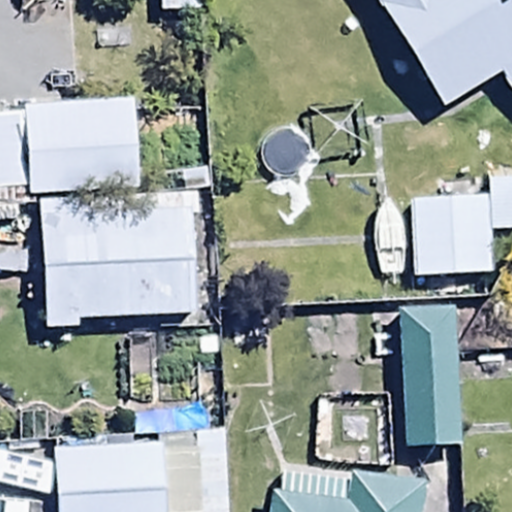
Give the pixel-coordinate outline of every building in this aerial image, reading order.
[(511,0),(361,0),(438,125),(497,88),(511,113),(511,0)] [(35,211),(137,205),(131,112),(0,120),(0,201),(25,200),(25,211),(35,211)] [(483,207),(406,211),(410,289),(489,286),(487,243),(511,242),(511,189),(482,191),(483,207)] [(137,205),(35,211),(43,345),(75,343),(75,333),(174,327),(175,337),(202,335),(194,202),(137,205)] [(455,320),(395,323),(402,463),(462,460),(455,320)] [(52,458),(52,511),(167,511),(166,457),(52,458)] [(266,511),(419,511),(421,494),(276,479),(273,508),(267,507),(266,511)]
